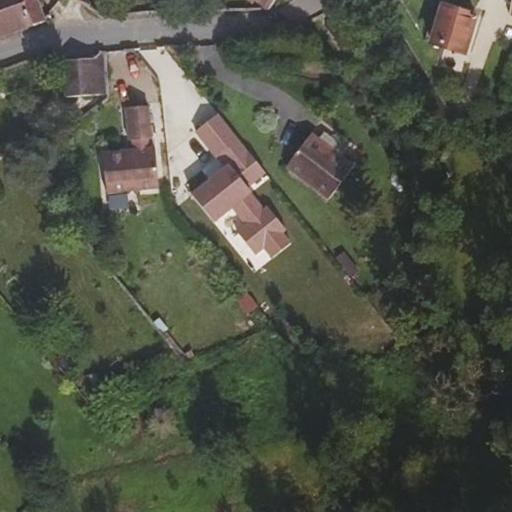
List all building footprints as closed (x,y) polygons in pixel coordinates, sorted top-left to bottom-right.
[(44,20),(36,0),(0,0),(0,35),(43,21),(44,20)] [(470,53),(484,8),(476,9),(473,11),(442,2),(430,40),(470,53)] [(92,87),(90,56),(62,58),(64,86),(92,87)] [(98,148),(100,191),(154,189),(150,103),(121,104),(123,147),(98,148)] [(511,139),(511,122),(506,120),(501,136),(511,139)] [(352,160),(310,128),(286,160),(327,191),(352,160)]
